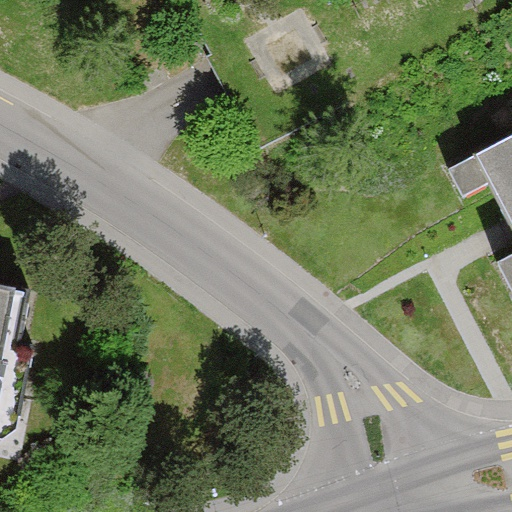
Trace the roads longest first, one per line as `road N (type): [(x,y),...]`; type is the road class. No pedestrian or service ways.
road 1 (residential): [(383,482),(358,385),(340,360),(237,277),(83,172),(0,128)]
road 2 (residential): [(511,442),(383,482)]
